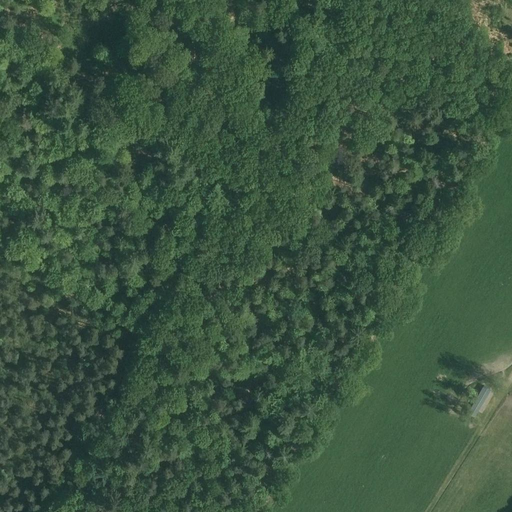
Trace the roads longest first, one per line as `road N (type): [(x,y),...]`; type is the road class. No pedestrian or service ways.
road 1 (track): [(344,0),(157,338)]
road 2 (track): [(65,511),(157,338),(0,235)]
road 3 (track): [(422,511),(511,366)]
road 4 (track): [(202,0),(263,147)]
